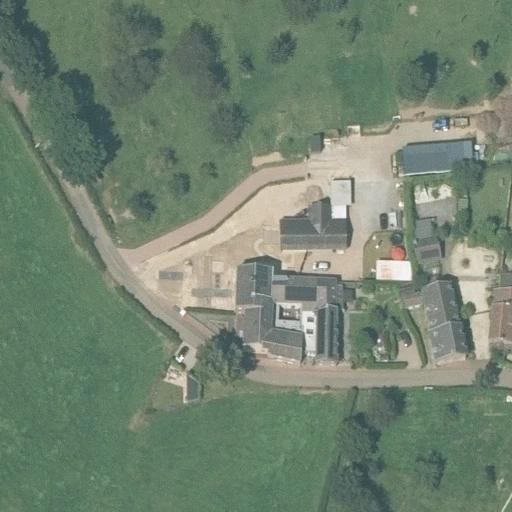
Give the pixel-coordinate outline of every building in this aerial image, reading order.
[(434,176),(471,173),(469,149),(432,152),(434,176)] [(466,201),(457,201),(457,214),(466,214),(466,201)] [(307,210),(307,222),(304,223),(305,254),(331,253),(330,222),(330,209),(307,210)] [(330,222),(331,253),(345,253),(344,222),(330,222)] [(292,254),(305,254),(304,223),(291,223),(292,254)] [(411,245),(416,268),(440,262),(435,240),(411,245)] [(315,365),(336,367),(334,314),(332,285),(271,283),(272,275),(267,275),(236,273),(234,315),(244,316),(242,352),(267,357),(266,360),(299,366),(301,342),(300,331),(317,332),(315,365)] [(495,295),(490,356),(504,357),(504,347),(511,347),(511,276),(499,275),(497,295),(495,295)] [(431,336),(457,330),(448,287),(421,293),(431,336)] [(404,312),(422,308),(419,298),(402,301),(404,312)] [(437,366),(438,366),(465,361),(457,330),(431,336),(429,336),(436,363),(437,366)]
